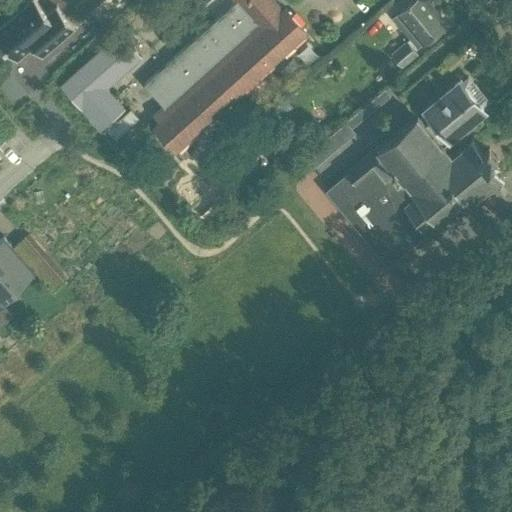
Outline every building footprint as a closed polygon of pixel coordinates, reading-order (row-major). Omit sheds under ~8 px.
[(36,0),(30,0),(0,27),(0,39),(17,59),(33,44),(35,46),(41,54),(42,55),(75,26),(57,5),(48,13),(36,0)] [(237,0),(145,83),(164,104),(155,113),(161,120),(155,125),(177,149),(308,31),(286,7),(283,10),(275,1),(276,0),(237,0)] [(423,43),(448,22),(430,0),(411,0),(398,12),(423,43)] [(101,128),(125,107),(107,87),(142,56),(121,32),(62,84),(101,128)] [(403,66),(418,53),(407,39),(391,52),(403,66)] [(435,116),(426,123),(444,145),(453,138),(450,135),(463,124),(468,129),(475,123),(471,118),(484,107),(484,106),(491,100),(469,75),(462,80),(461,79),(427,107),(435,116)] [(131,109),(108,132),(116,141),(140,118),(131,109)] [(444,145),(426,123),(418,113),(377,147),(381,151),(373,157),(370,154),(327,189),(389,263),(439,221),(443,226),(505,175),(494,162),(499,157),(495,152),(490,146),(485,151),(474,138),(453,155),(444,145)] [(0,295),(3,299),(4,298),(3,297),(46,259),(64,281),(65,280),(25,234),(24,235),(29,240),(18,250),(5,235),(0,238),(0,295)] [(0,307),(0,316),(4,322),(12,316),(3,305),(0,307)]
